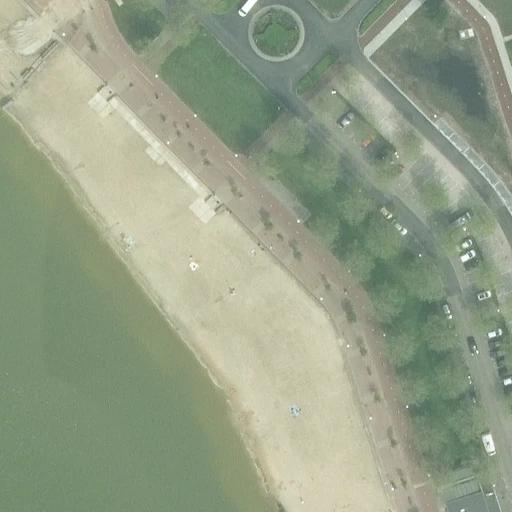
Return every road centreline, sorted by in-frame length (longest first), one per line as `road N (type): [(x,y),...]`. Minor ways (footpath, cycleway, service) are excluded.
road 1 (residential): [(274,89),(422,241),(511,492)]
road 2 (residential): [(511,255),(497,216),(464,171),(331,37)]
